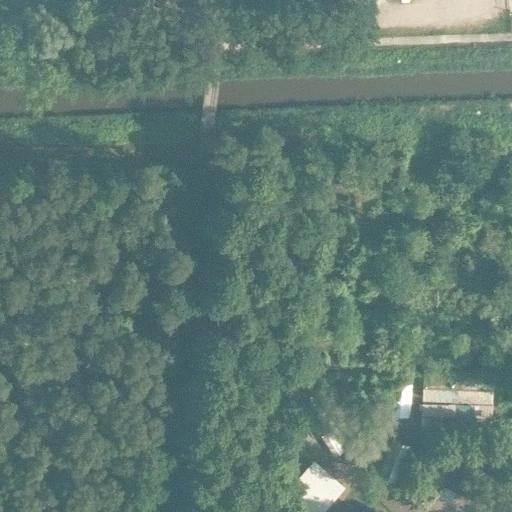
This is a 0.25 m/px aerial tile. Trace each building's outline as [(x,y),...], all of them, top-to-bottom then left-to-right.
[(402,380),(391,379),(389,423),(401,423),(412,424),(413,380),(402,380)] [(494,386),(424,384),(422,437),(444,437),(444,441),(444,450),(488,452),(492,452),(494,386)] [(345,457),(330,434),(324,438),(318,442),(334,465),(340,461),(345,457)] [(402,447),(392,443),(383,465),(377,481),(387,486),(397,489),(412,451),(402,447)] [(445,490),(504,511),(511,511),(511,490),(432,459),(423,481),(445,490)] [(332,479),(309,470),(294,509),(302,511),(337,511),(348,485),(332,479)]
